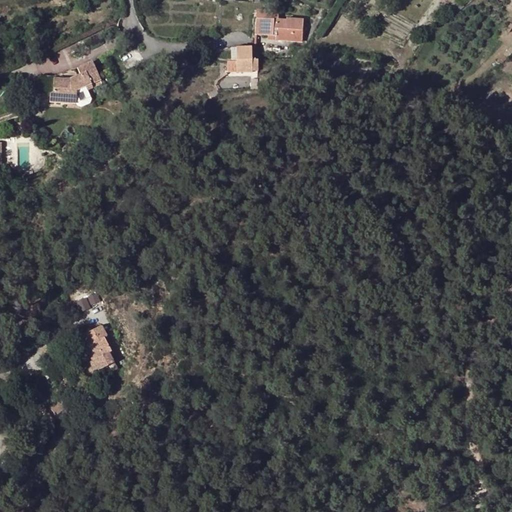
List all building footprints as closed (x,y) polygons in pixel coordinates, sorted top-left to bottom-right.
[(445,17),(448,14),(464,0),(456,0),(442,15),(445,17)] [(464,0),(448,14),(452,18),(474,0),(464,0)] [(257,11),(257,20),(278,21),(279,12),(257,11)] [(257,20),(256,36),(268,36),(276,36),(276,40),(302,41),(303,20),(287,19),(287,21),(278,21),(257,20)] [(502,64),(511,53),(511,45),(498,60),(502,64)] [(259,62),(259,60),(252,60),(252,47),(237,48),(237,68),(237,73),(252,72),(252,71),(258,71),(258,62),(259,62)] [(72,83),(72,81),(54,80),(53,92),(50,95),(50,103),(51,103),(67,104),(76,104),(77,102),(77,85),(84,83),(86,87),(92,84),(101,80),(93,62),(78,69),(81,76),(83,81),(72,83)] [(55,76),(40,77),(40,95),(50,95),(53,92),(54,80),(72,81),(72,83),(83,81),(81,76),(78,69),(55,76)] [(84,83),(77,85),(77,102),(96,93),(92,84),(86,87),(84,83)] [(209,99),(218,96),(217,91),(207,94),(209,99)] [(81,311),(103,302),(98,291),(76,301),(81,311)] [(74,341),(80,352),(86,348),(93,361),(83,367),(88,377),(114,363),(109,354),(112,352),(105,338),(107,337),(101,326),(74,341)] [(63,410),(66,414),(71,409),(60,398),(49,408),(57,416),(63,410)]
